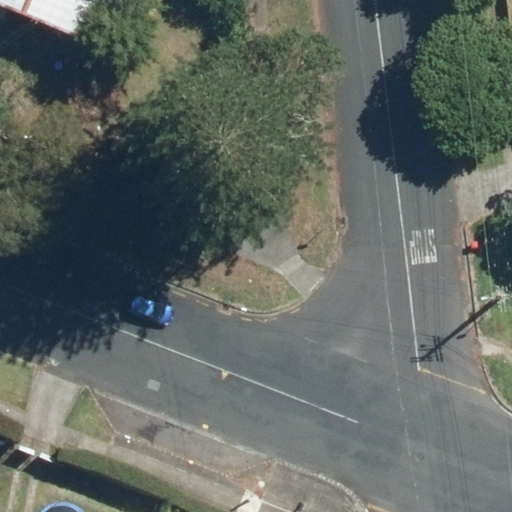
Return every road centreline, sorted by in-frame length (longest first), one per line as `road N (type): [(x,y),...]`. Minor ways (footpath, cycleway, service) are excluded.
road 1 (primary): [(0,276),(426,450)]
road 2 (residential): [(426,450),(378,0)]
